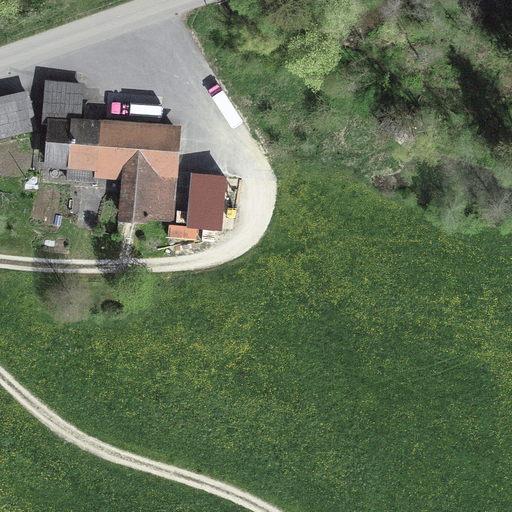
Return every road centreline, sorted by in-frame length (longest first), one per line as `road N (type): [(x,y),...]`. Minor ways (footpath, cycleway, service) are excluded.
road 1 (track): [(0,260),(169,264),(249,239),(263,203),(255,165),(178,50),(132,20)]
road 2 (track): [(0,375),(85,447),(263,511)]
road 3 (unclassified): [(0,70),(182,0)]
